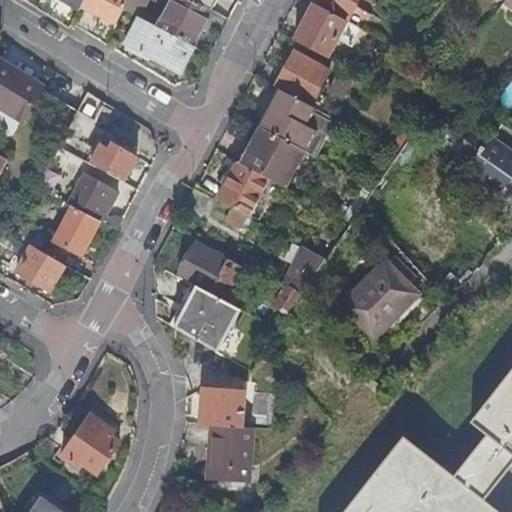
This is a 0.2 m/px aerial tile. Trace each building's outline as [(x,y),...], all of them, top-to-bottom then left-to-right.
[(81,8),(84,0),(59,0),(79,12),(81,8)] [(123,10),(127,0),(84,0),(81,8),(116,25),(123,10)] [(145,0),(127,0),(123,10),(136,18),(145,0)] [(188,0),(171,0),(157,29),(190,47),(209,11),(196,4),(188,0)] [(315,5),(346,22),(358,0),(316,0),(314,4),(315,5)] [(295,42),(326,59),(346,22),(315,5),(295,42)] [(178,74),(192,47),(190,47),(157,29),(141,20),(126,47),(178,74)] [(357,45),(380,57),(387,45),(364,33),(357,45)] [(277,88),(310,106),(328,70),(296,53),(277,88)] [(0,61),(0,109),(21,122),(43,87),(0,61)] [(262,129),(302,151),(304,152),(313,133),(304,128),(313,110),(281,92),(262,129)] [(511,132),(501,126),(493,139),(492,139),(490,140),(486,144),(473,135),(464,142),(460,161),(482,177),(479,184),(508,204),(511,201),(511,132)] [(242,167),(270,182),(282,189),(302,151),(262,129),(242,167)] [(91,166),(101,172),(122,183),(123,184),(136,159),(99,140),(96,146),(100,149),(91,166)] [(37,190),(38,190),(51,197),(69,163),(81,169),(84,163),(58,149),(37,190)] [(217,202),(250,220),(270,182),(242,167),(238,165),(217,202)] [(83,176),(67,206),(73,209),(100,223),(116,231),(122,220),(115,216),(105,218),(118,194),(116,193),(122,183),(101,172),(96,183),(83,176)] [(194,191),(186,206),(210,219),(218,204),(194,191)] [(100,223),(73,209),(54,244),(81,258),(100,223)] [(47,235),(23,221),(15,238),(31,247),(38,251),(47,235)] [(174,329),(218,354),(241,312),(224,302),(242,269),(196,244),(179,276),(206,290),(210,282),(214,284),(209,294),(188,283),(175,305),(184,310),(174,329)] [(64,266),(38,251),(31,247),(15,274),(48,293),(64,266)] [(280,284),(301,295),(302,293),(326,260),(305,249),(287,282),(283,279),(280,284)] [(336,301),(373,339),(393,320),(389,317),(414,292),(381,258),(336,301)] [(511,364),(465,424),(481,438),(510,459),(511,460),(511,364)] [(200,427),(211,427),(240,429),(243,394),(203,391),(200,427)] [(63,459),(78,470),(81,465),(96,476),(118,444),(110,438),(114,431),(106,425),(105,427),(92,418),(93,416),(91,415),(59,459),(62,460),(63,459)] [(250,485),(254,430),(240,429),(211,427),(208,482),(250,485)] [(510,459),(481,438),(449,479),(478,501),(510,459)] [(491,511),(478,501),(449,479),(399,440),(342,511),(491,511)] [(0,472),(11,500),(42,484),(28,456),(29,456),(28,454),(14,464),(0,469),(0,472)] [(60,511),(44,501),(36,511),(60,511)]
